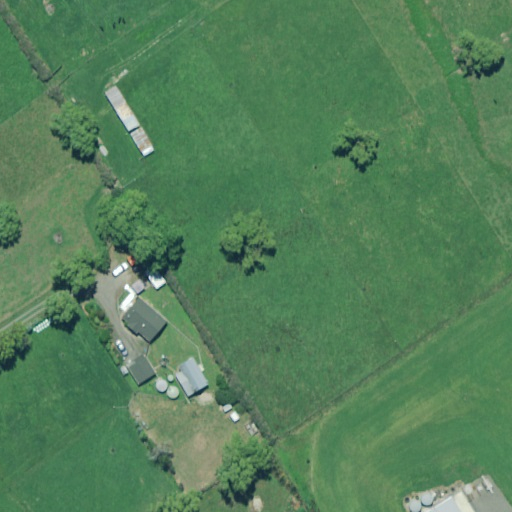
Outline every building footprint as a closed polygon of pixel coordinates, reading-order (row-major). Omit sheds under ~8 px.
[(142,121),(119,84),(108,91),(131,128),(142,121)] [(168,321),(146,300),(127,320),(149,341),(168,321)] [(157,372),(144,352),(128,363),(140,382),(157,372)] [(196,353),(174,365),(190,393),(212,380),(196,353)] [(171,386),(168,376),(157,380),(160,390),(171,386)]
